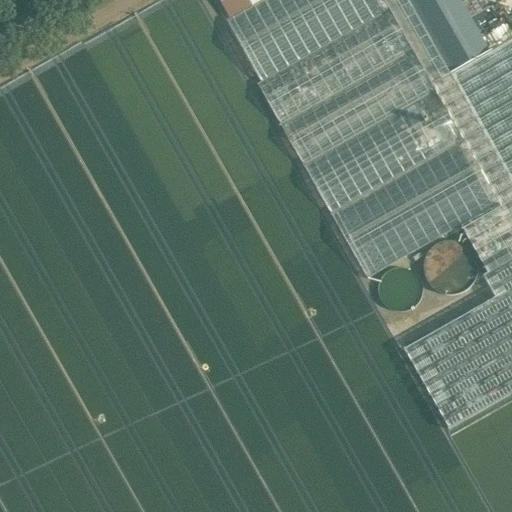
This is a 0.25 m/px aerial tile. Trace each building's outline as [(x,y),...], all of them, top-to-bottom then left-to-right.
[(390,11),(383,0),(261,0),(252,6),(225,20),(261,83),(390,11)] [(450,74),(408,0),(383,0),(390,11),(391,14),(434,89),(435,91),(463,140),(464,143),(499,204),(511,196),(511,193),(486,149),(483,144),(457,97),(501,72),(499,69),(489,52),(450,74)] [(486,46),(459,0),(408,0),(450,74),(489,52),(486,46)] [(391,14),(259,88),(302,163),(434,89),(391,14)] [(511,31),(486,46),(489,52),(499,69),(511,61),(511,31)] [(511,65),(501,72),(457,97),(483,144),(511,127),(511,65)] [(435,91),(303,165),(332,215),(463,140),(435,91)] [(511,134),(486,149),(511,193),(511,134)] [(464,143),(333,217),(368,278),(460,225),(499,204),(464,143)] [(511,196),(499,204),(511,226),(511,196)] [(511,226),(499,204),(460,225),(489,275),(511,261),(511,226)] [(506,343),(511,339),(511,277),(500,283),(511,305),(511,327),(507,330),(503,322),(496,325),(506,343)]
